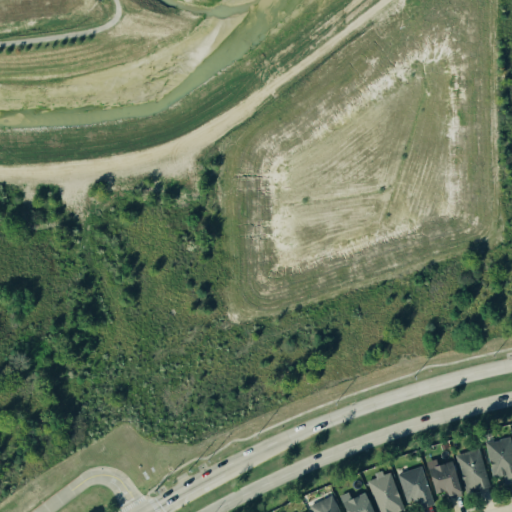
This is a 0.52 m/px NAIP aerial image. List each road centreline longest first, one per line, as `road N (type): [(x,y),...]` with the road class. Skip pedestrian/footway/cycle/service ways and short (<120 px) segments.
road 1 (secondary): [(211,511),(363,442),(511,398)]
road 2 (secondary): [(511,365),(342,415),(219,471)]
